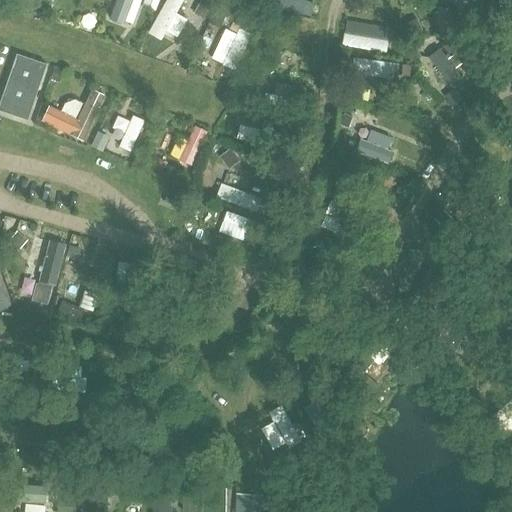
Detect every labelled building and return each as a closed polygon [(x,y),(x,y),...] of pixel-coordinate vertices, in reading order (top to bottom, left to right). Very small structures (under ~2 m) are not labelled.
[(129,0),(122,19),(136,24),(145,0),(129,0)] [(178,43),(194,20),(176,8),(160,31),(178,43)] [(230,33),(238,16),(225,10),(216,26),(230,33)] [(0,109),(29,119),(48,63),(19,54),(0,105),(0,109)] [(365,62),(365,78),(389,78),(389,62),(365,62)] [(203,128),(198,143),(187,139),(179,160),(203,168),(216,133),(203,128)] [(229,188),(225,199),(240,206),(245,194),(229,188)] [(46,274),(63,281),(78,247),(60,239),(46,274)] [(282,423),(273,426),(279,446),(301,439),(290,406),(278,410),(282,423)] [(211,511),(233,511),(234,490),(212,490),(211,511)] [(265,511),(266,493),(243,493),(243,511),(265,511)] [(177,511),(189,511),(194,500),(185,495),(177,511)]
